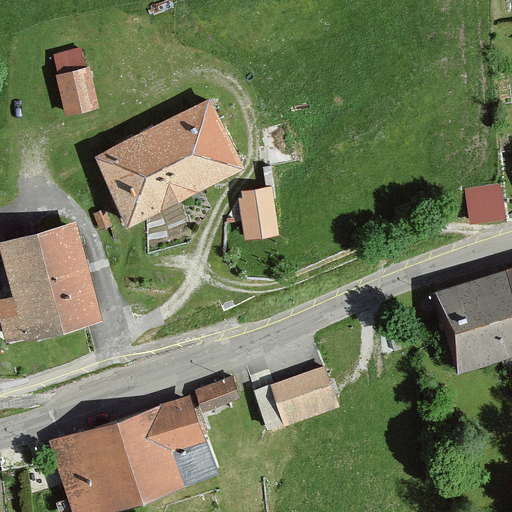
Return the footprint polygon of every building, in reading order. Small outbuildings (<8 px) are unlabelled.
[(55,54),(68,107),(94,101),(81,48),(55,54)] [(209,93),(90,147),(123,218),(241,164),(209,93)] [(467,184),(472,219),(509,213),(504,178),(467,184)] [(240,190),(244,230),(276,227),(273,187),(240,190)] [(0,260),(9,294),(0,296),(0,330),(4,347),(101,322),(75,218),(0,237),(0,260)] [(511,266),(439,291),(466,372),(511,356),(511,266)] [(325,362),(252,386),(265,426),(338,402),(325,362)] [(238,393),(232,377),(198,391),(204,406),(238,393)] [(194,395),(48,444),(71,511),(217,462),(201,417),(194,395)]
